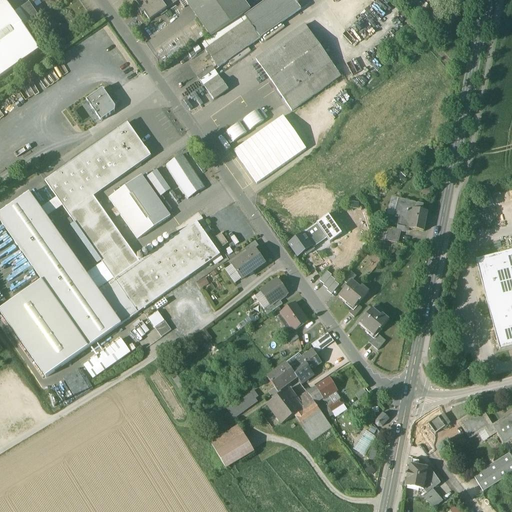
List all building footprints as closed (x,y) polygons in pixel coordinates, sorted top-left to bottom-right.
[(0,2),(0,76),(39,50),(4,0),(1,2),(0,2)] [(161,0),(135,0),(141,8),(138,10),(142,15),(144,13),(150,21),(166,10),(167,9),(165,5),(161,0)] [(167,9),(166,10),(170,14),(186,3),(183,0),(172,0),(165,5),(167,9)] [(196,0),(188,6),(211,38),(244,16),(244,17),(251,13),(241,0),(196,0)] [(268,0),(251,13),(244,17),(247,22),(260,39),(262,38),(282,24),(301,10),(296,4),(293,0),(268,0)] [(29,3),(19,10),(28,24),(38,17),(29,3)] [(211,38),(202,45),(206,51),(247,22),(244,17),(244,16),(211,38)] [(363,21),(346,33),(356,46),(372,34),(363,21)] [(247,22),(206,51),(218,68),(227,61),(247,47),(260,39),(247,22)] [(264,42),(285,28),(282,24),(262,38),(264,42)] [(304,26),(255,60),(282,98),(331,63),(304,26)] [(230,66),(251,52),(247,47),(227,61),(230,66)] [(282,98),(291,112),(340,77),(331,63),(282,98)] [(214,71),(199,81),(203,86),(218,76),(214,71)] [(218,76),(203,86),(213,101),(228,90),(218,76)] [(103,100),(91,108),(100,121),(114,111),(115,107),(108,97),(103,100)] [(260,109),(224,136),(231,145),(267,119),(260,109)] [(283,117),(234,151),(257,184),(306,150),(283,117)] [(151,157),(127,123),(110,135),(134,169),(151,157)] [(110,135),(45,181),(57,198),(63,206),(69,215),(94,197),(134,169),(110,135)] [(188,199),(205,188),(182,155),(166,166),(188,199)] [(142,176),(114,196),(144,237),(172,217),(142,176)] [(40,210),(29,194),(0,214),(0,222),(41,281),(88,348),(121,325),(102,298),(46,218),(40,210)] [(139,262),(94,197),(69,215),(114,280),(139,262)] [(57,198),(40,210),(46,218),(63,206),(57,198)] [(423,206),(398,199),(393,217),(398,219),(396,227),(408,230),(412,210),(422,212),(423,206)] [(412,210),(408,230),(423,233),(427,213),(422,212),(412,210)] [(325,218),(316,224),(322,232),(330,226),(325,218)] [(196,222),(187,228),(211,262),(220,256),(196,222)] [(316,224),(309,229),(318,242),(318,243),(325,238),(322,232),(316,224)] [(211,262),(187,228),(139,262),(114,280),(119,286),(138,313),(211,262)] [(398,244),(401,231),(388,228),(385,241),(398,244)] [(318,242),(309,229),(302,234),(312,247),(318,242)] [(228,243),(221,233),(215,237),(222,247),(228,243)] [(302,234),(288,244),(297,257),(312,247),(302,234)] [(255,242),(245,249),(248,254),(254,249),(255,250),(259,247),(255,242)] [(248,254),(231,266),(242,280),(265,264),(255,250),(254,249),(248,254)] [(511,250),(475,260),(498,350),(511,346),(511,250)] [(320,282),(324,285),(331,276),(327,273),(320,282)] [(350,273),(342,282),(347,286),(350,283),(351,283),(355,277),(350,273)] [(323,286),(328,290),(335,281),(331,278),(324,285),(323,286)] [(0,313),(46,378),(88,348),(41,281),(7,304),(0,309),(0,313)] [(277,281),(261,292),(270,305),(270,306),(279,300),(286,294),(277,281)] [(327,291),(331,295),(339,286),(335,282),(328,290),(327,291)] [(351,283),(350,283),(347,286),(337,298),(352,310),(353,311),(357,306),(358,304),(359,304),(368,294),(361,288),(359,290),(351,283)] [(138,313),(119,286),(102,298),(121,325),(138,313)] [(279,300),(270,306),(270,305),(264,310),(267,315),(282,305),(279,300)] [(294,304),(280,314),(293,332),(307,322),(294,304)] [(357,306),(353,311),(352,310),(348,314),(354,319),(361,310),(357,306)] [(154,307),(143,315),(147,320),(158,313),(154,307)] [(379,318),(371,311),(359,326),(372,338),(373,338),(375,335),(378,331),(380,332),(388,322),(381,316),(379,318)] [(171,331),(164,321),(154,327),(161,338),(171,331)] [(317,352),(333,341),(327,332),(311,344),(317,352)] [(295,333),(285,340),(289,345),(298,338),(295,333)] [(385,343),(375,335),(373,338),(372,338),(367,344),(377,352),(385,343)] [(121,340),(91,361),(100,374),(130,353),(121,340)] [(312,351),(301,359),(309,371),(310,371),(321,363),(312,351)] [(301,359),(289,368),(297,378),(301,384),(313,375),(310,371),(309,371),(301,359)] [(286,364),(267,379),(274,388),(277,393),(296,379),(286,364)] [(183,385),(173,370),(168,374),(178,388),(180,387),(183,385)] [(329,380),(316,389),(323,399),(326,397),(335,391),(329,380)] [(274,388),(268,393),(273,400),(279,396),(277,393),(274,388)] [(323,399),(316,389),(308,394),(307,394),(313,402),(315,405),(319,401),(323,399)] [(273,400),(266,405),(281,425),(294,416),(300,411),(297,403),(287,390),(279,396),(273,400)] [(307,393),(303,396),(309,405),(313,402),(307,394),(308,394),(307,393)] [(251,394),(233,407),(232,406),(226,410),(233,420),(256,403),(254,400),(251,394)] [(329,398),(327,400),(326,397),(323,399),(326,404),(328,407),(333,404),(329,398)] [(333,404),(328,407),(331,412),(343,404),(340,399),(333,404)] [(300,411),(294,416),(302,428),(322,414),(315,405),(313,402),(309,405),(300,411)] [(475,418),(473,415),(460,423),(469,439),(483,430),(489,438),(496,434),(497,434),(492,426),(492,425),(484,412),(475,418)] [(511,412),(492,425),(492,426),(497,434),(496,434),(504,446),(511,440),(511,412)] [(322,414),(302,428),(311,441),(331,427),(322,414)] [(388,420),(383,414),(382,414),(376,421),(375,421),(375,422),(376,422),(375,424),(375,425),(376,425),(377,427),(378,428),(378,427),(381,427),(382,427),(388,420),(389,420),(388,419),(388,420)] [(438,418),(428,424),(435,434),(445,427),(444,427),(449,423),(442,415),(438,418)] [(238,427),(209,444),(225,470),(253,453),(238,427)] [(353,449),(364,455),(373,435),(362,430),(353,449)] [(511,459),(509,455),(473,477),(483,492),(511,474),(511,459)] [(410,466),(405,486),(423,490),(426,475),(427,469),(417,467),(410,466)] [(439,484),(430,470),(427,469),(426,475),(428,479),(434,488),(439,484)] [(432,489),(423,496),(433,509),(442,502),(432,489)]
